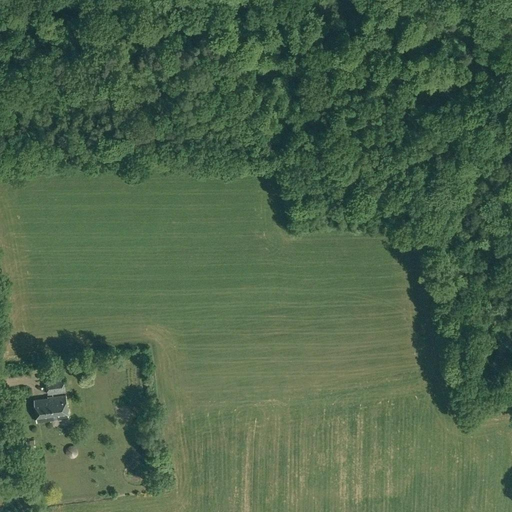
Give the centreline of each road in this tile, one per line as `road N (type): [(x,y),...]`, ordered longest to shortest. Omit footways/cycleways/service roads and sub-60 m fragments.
road 1 (unclassified): [(0,55),(383,0)]
road 2 (track): [(423,0),(436,141),(511,139)]
road 3 (unclassified): [(21,511),(0,365)]
